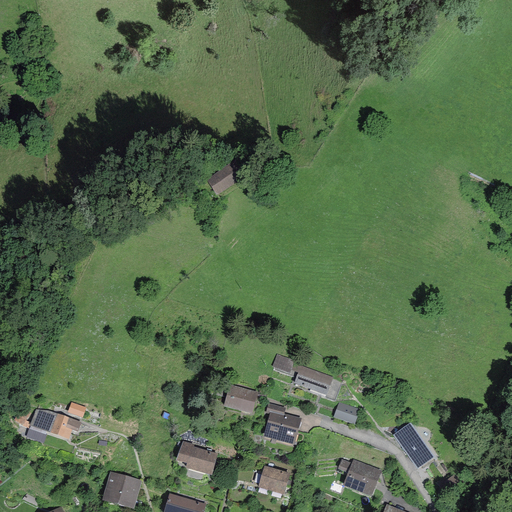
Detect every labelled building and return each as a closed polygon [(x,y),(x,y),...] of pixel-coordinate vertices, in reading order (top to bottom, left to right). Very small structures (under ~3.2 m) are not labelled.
[(207,166),(215,183),(241,172),(233,154),(207,166)] [(278,356),(274,367),(290,373),(294,362),(278,356)] [(301,367),(295,384),(326,394),(332,378),(301,367)] [(229,410),(257,417),(262,397),(235,389),(229,410)] [(71,394),(67,404),(82,411),(86,401),(71,394)] [(360,411),(340,403),(335,418),(355,425),(360,411)] [(267,439),(300,446),(305,423),(287,419),(289,411),(274,408),(267,439)] [(83,433),(84,425),(42,410),(35,428),(76,443),(78,433),(83,433)] [(433,459),(410,426),(395,436),(418,469),(433,459)] [(217,477),(222,455),(186,446),(182,461),(193,464),(191,470),(217,477)] [(335,477),(342,481),(354,459),(346,455),(335,477)] [(375,496),(384,472),(356,462),(347,485),(375,496)] [(290,496),(295,476),(268,470),(264,489),(290,496)] [(136,509),(142,481),(110,474),(103,502),(136,509)] [(206,511),(209,506),(173,496),(168,511),(206,511)]
